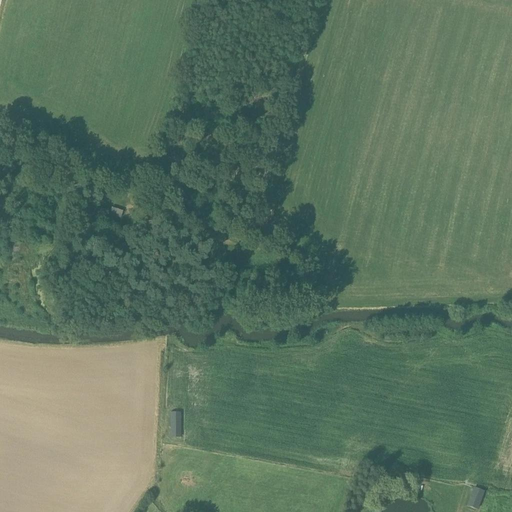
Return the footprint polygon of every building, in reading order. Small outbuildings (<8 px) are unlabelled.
[(326,365),(336,370),(347,345),(337,340),(326,365)] [(234,401),(241,378),(230,375),(224,398),(234,401)] [(445,384),(438,395),(443,398),(449,387),(445,384)] [(181,438),(181,413),(170,413),(170,438),(181,438)] [(473,488),(467,507),(477,511),(485,492),(473,488)]
